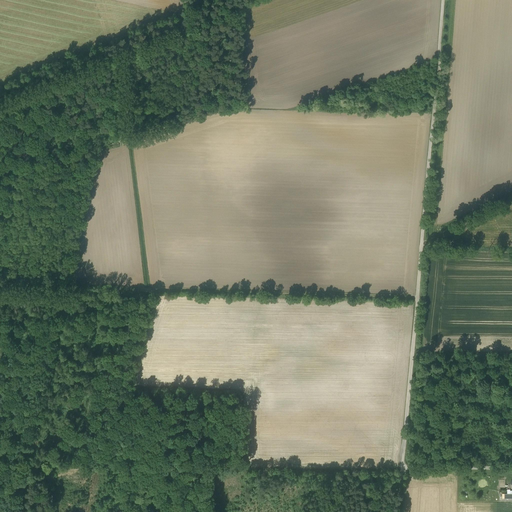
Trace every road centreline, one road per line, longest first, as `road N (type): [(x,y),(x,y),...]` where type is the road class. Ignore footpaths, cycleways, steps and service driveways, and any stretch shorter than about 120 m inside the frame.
road 1 (track): [(398,511),(443,0)]
road 2 (track): [(22,511),(64,311)]
